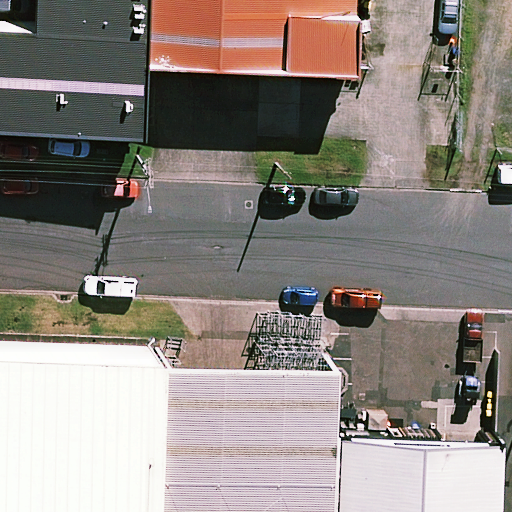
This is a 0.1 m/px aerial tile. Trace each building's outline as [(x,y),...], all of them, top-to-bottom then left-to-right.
[(0,130),(131,136),(136,0),(23,0),(23,30),(0,28),(0,130)] [(352,0),(144,0),(143,44),(351,51),(352,0)] [(0,511),(137,511),(143,340),(0,334),(0,511)] [(312,511),(316,412),(318,346),(143,340),(137,511),(312,511)] [(479,511),(482,417),(316,412),(312,511),(479,511)]
